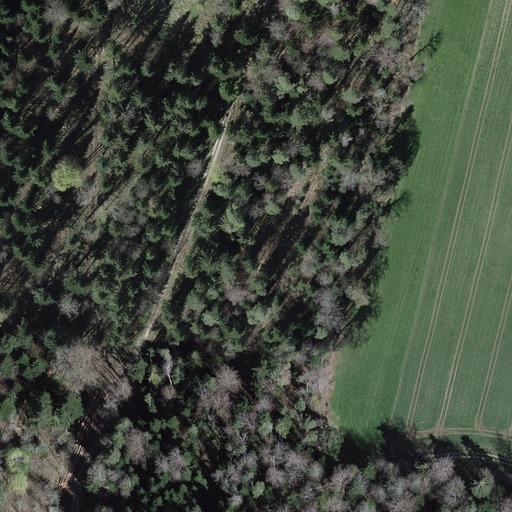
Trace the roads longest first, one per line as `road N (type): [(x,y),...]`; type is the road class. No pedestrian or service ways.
road 1 (track): [(80,511),(95,466),(140,401),(257,0)]
road 2 (track): [(511,464),(466,455),(419,459),(260,511)]
